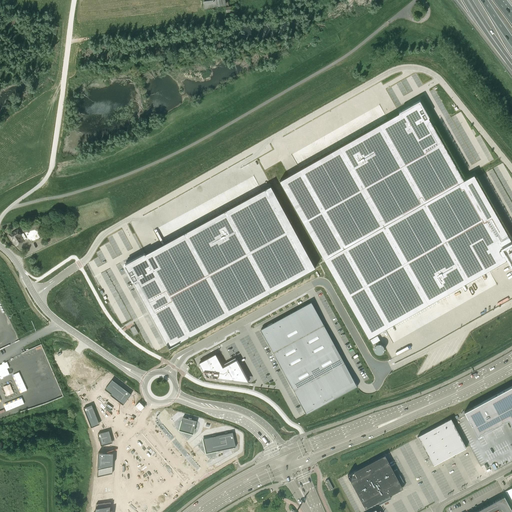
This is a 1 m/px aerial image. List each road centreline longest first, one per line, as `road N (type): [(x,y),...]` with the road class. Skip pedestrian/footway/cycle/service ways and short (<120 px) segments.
road 1 (unclassified): [(0,218),(179,151),(332,64),(416,0)]
road 2 (unclassified): [(511,303),(378,374),(321,281),(186,353)]
road 3 (unclassified): [(246,153),(392,69),(413,66),(441,81),(511,169)]
road 4 (unclassified): [(246,153),(107,231),(89,256),(35,295)]
road 5 (unknown): [(270,139),(337,260),(327,275)]
road 6 (primary): [(419,409),(289,454)]
road 7 (unclassified): [(157,413),(204,466),(156,511)]
road 8 (primary): [(296,465),(419,409)]
road 9 (tertiary): [(289,454),(255,416),(175,390)]
road 10 (tertiary): [(171,398),(245,423),(278,459)]
